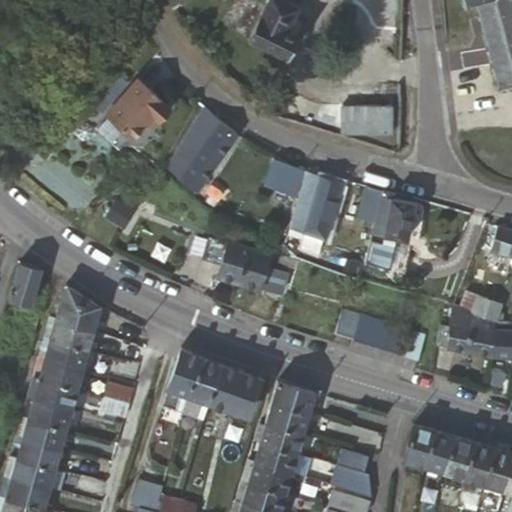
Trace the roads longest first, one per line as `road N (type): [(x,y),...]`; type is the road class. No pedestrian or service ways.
road 1 (tertiary): [(0,206),(24,228),(172,309),(511,430)]
road 2 (unclassified): [(143,0),(173,52),(240,108),(316,147),(438,185)]
road 3 (unclassified): [(438,185),(422,0)]
